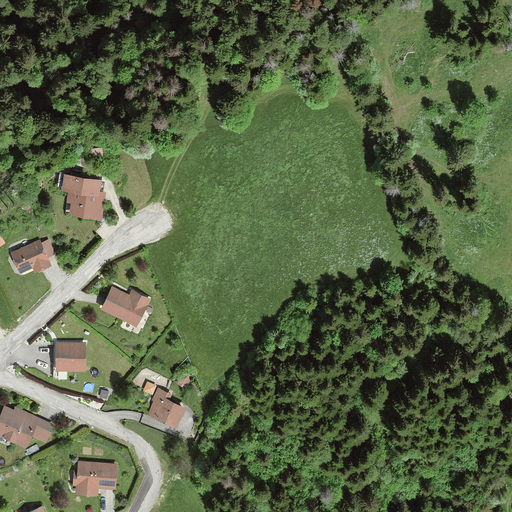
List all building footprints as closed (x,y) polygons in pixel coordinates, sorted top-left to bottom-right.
[(102,158),(100,151),(93,152),(94,160),(102,158)] [(99,214),(103,193),(84,190),(86,177),(66,174),(66,175),(64,186),(72,188),(70,198),(75,199),(73,210),(99,214)] [(103,193),(104,182),(99,182),(100,180),(86,177),(84,190),(103,193)] [(49,264),(46,256),(53,253),(48,240),(40,243),(39,240),(13,252),(21,271),(34,265),(39,263),(41,267),(49,264)] [(136,324),(149,298),(133,291),(130,297),(112,288),(103,307),(136,324)] [(67,377),(67,367),(57,367),(57,350),(57,343),(54,343),(54,377),(67,377)] [(84,366),(84,343),(57,343),(57,350),(57,367),(67,367),(75,367),(75,366),(84,366)] [(180,380),(190,373),(185,366),(175,374),(180,380)] [(152,393),(156,385),(148,381),(144,389),(152,393)] [(175,421),(182,406),(167,400),(168,397),(165,396),(167,392),(158,388),(153,399),(156,400),(151,410),(175,421)] [(41,447),(51,424),(6,404),(5,406),(36,421),(27,440),(41,447)] [(27,440),(36,421),(5,406),(0,416),(0,431),(25,443),(27,440)] [(114,485),(116,464),(80,462),(79,471),(78,482),(78,490),(88,491),(89,483),(97,484),(114,485)] [(96,491),(97,484),(89,483),(88,491),(96,491)]
